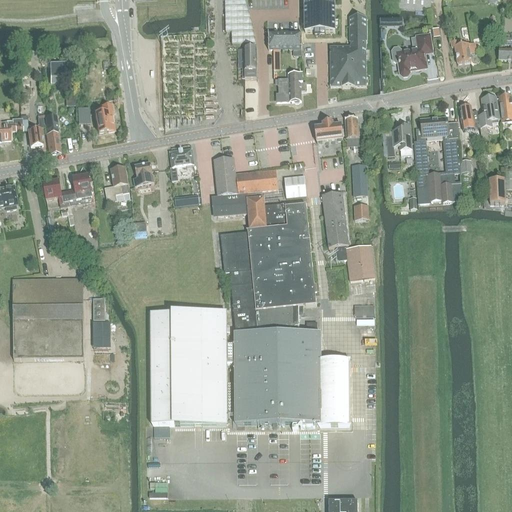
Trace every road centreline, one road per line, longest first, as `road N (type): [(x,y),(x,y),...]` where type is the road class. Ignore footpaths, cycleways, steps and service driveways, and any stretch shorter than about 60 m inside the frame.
road 1 (tertiary): [(0,172),(511,77)]
road 2 (unknown): [(230,130),(217,62),(217,0)]
